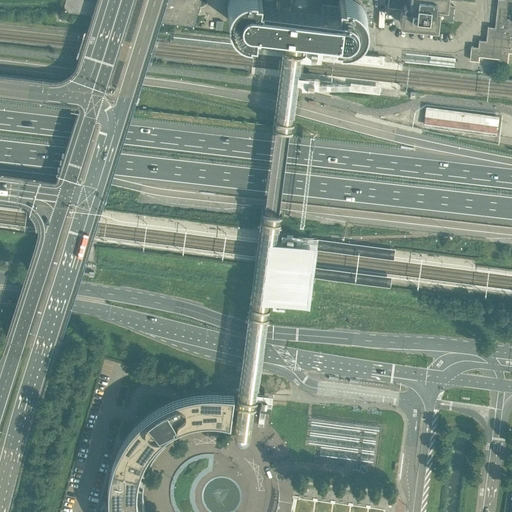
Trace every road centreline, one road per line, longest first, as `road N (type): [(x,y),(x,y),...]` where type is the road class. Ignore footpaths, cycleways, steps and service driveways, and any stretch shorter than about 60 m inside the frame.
road 1 (motorway): [(511,176),(0,117)]
road 2 (motorway): [(0,150),(511,208)]
road 3 (primary): [(470,354),(259,331),(131,297),(0,278)]
road 4 (primary): [(0,295),(434,376)]
road 5 (primary): [(0,511),(92,192)]
road 6 (primary): [(64,191),(0,396)]
road 7 (residential): [(477,0),(479,24),(457,47),(395,42),(381,33),(378,0)]
road 8 (tertiary): [(434,376),(416,511)]
road 9 (primary): [(112,129),(153,0)]
road 10 (tertiary): [(482,511),(498,384)]
